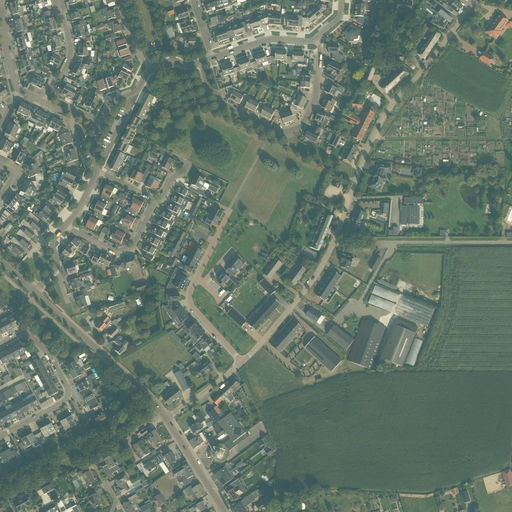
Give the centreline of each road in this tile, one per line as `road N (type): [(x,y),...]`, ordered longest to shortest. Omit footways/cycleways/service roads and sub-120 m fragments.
road 1 (residential): [(334,240),(379,124),(475,0)]
road 2 (residential): [(200,62),(219,102),(281,132),(301,126),(315,97),(314,39)]
road 3 (tertiary): [(166,417),(34,291)]
road 4 (residential): [(241,362),(189,302),(228,214)]
road 5 (residential): [(241,362),(303,294),(334,240)]
road 6 (residential): [(64,226),(116,252),(134,245),(154,200)]
